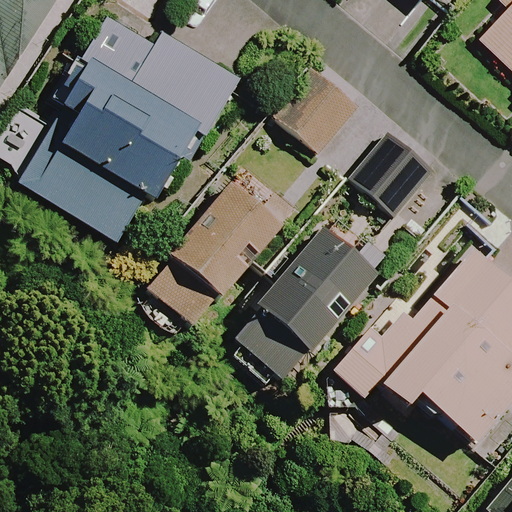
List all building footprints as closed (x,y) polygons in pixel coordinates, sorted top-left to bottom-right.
[(0,0),(0,95),(61,0),(0,0)] [(511,1),(472,45),(511,81),(511,1)] [(155,46),(107,17),(53,106),(74,119),(25,200),(114,254),(140,210),(148,214),(194,139),(201,144),(236,87),(159,41),(155,46)] [(350,116),(310,85),(275,130),(315,162),(350,116)] [(427,181),(383,143),(346,187),(390,225),(427,181)] [(260,225),(224,195),(165,267),(216,309),(275,237),(260,225)] [(367,288),(318,243),(255,312),(303,357),(367,288)] [(511,295),(466,257),(411,322),(392,305),(328,381),(360,407),(372,393),(400,417),(411,404),(470,454),(511,403),(511,295)] [(511,511),(511,499),(502,511),(511,511)]
